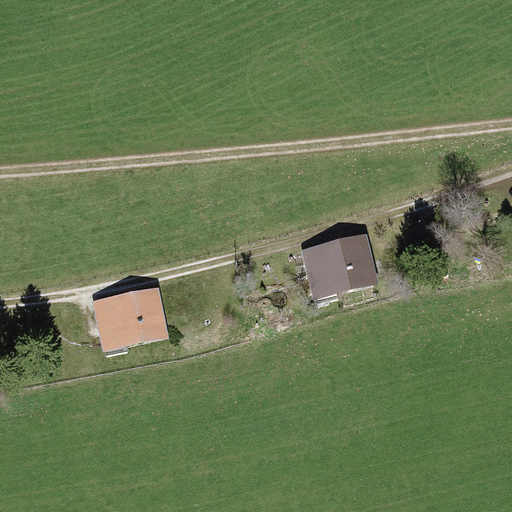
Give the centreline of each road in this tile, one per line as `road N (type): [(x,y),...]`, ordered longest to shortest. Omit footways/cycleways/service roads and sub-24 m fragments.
road 1 (track): [(0,305),(93,295),(321,244),(511,185)]
road 2 (track): [(0,173),(511,120)]
